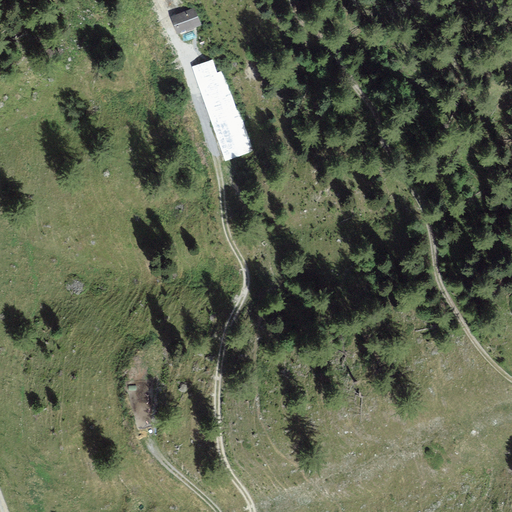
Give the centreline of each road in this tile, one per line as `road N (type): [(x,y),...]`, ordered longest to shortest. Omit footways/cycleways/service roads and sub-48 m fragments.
road 1 (track): [(252,511),(224,462),(216,410),(220,359),(246,274),(226,229),(199,101),(156,0)]
road 2 (track): [(291,0),(302,22),(336,48),(371,105),(426,217),(446,297),(480,351),(511,380)]
road 3 (track): [(215,511),(143,437),(136,380),(147,360)]
